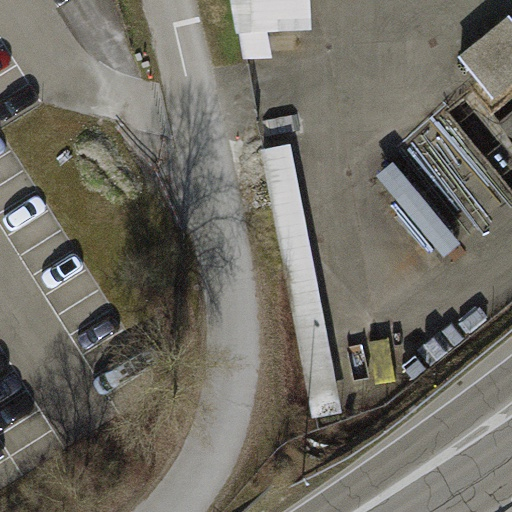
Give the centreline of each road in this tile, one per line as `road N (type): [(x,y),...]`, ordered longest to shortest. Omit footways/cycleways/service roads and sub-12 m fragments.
road 1 (unclassified): [(174,511),(231,420),(236,330),(171,0)]
road 2 (motorway): [(511,381),(346,511)]
